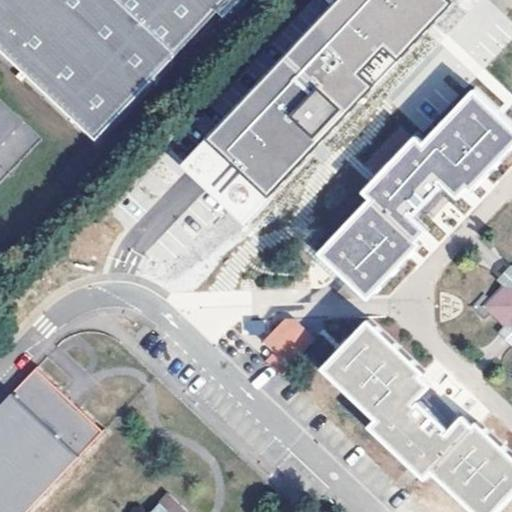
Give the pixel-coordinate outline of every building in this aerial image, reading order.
[(221,0),(0,0),(0,51),(89,137),(221,0)] [(450,0),(374,0),(224,157),(269,199),(316,148),(453,2),(450,0)] [(511,122),(478,91),(425,147),(417,140),(366,193),(373,200),(322,254),(369,300),(421,245),(417,242),(401,225),(410,215),(441,183),(452,172),(469,188),(472,192),(511,150),(511,122)] [(452,172),(441,183),(457,200),(469,188),(452,172)] [(401,225),(417,242),(427,232),(410,215),(401,225)] [(511,267),(498,280),(503,287),(490,299),(484,295),(472,308),(486,321),(491,315),(505,328),(500,334),(511,346),(511,267)] [(266,359),(281,374),(315,340),(294,319),(285,319),(264,340),(275,350),(266,359)] [(324,369),(378,421),(372,427),(427,479),(433,473),(474,511),(498,511),(511,497),(511,457),(478,425),(475,429),(461,444),(448,432),(417,400),(407,391),(421,377),(424,374),(371,321),(324,369)] [(42,373),(0,414),(0,511),(33,511),(107,438),(42,373)] [(407,391),(417,400),(430,386),(421,377),(407,391)] [(461,444),(475,429),(462,417),(448,432),(461,444)] [(191,511),(171,493),(153,511),(191,511)]
